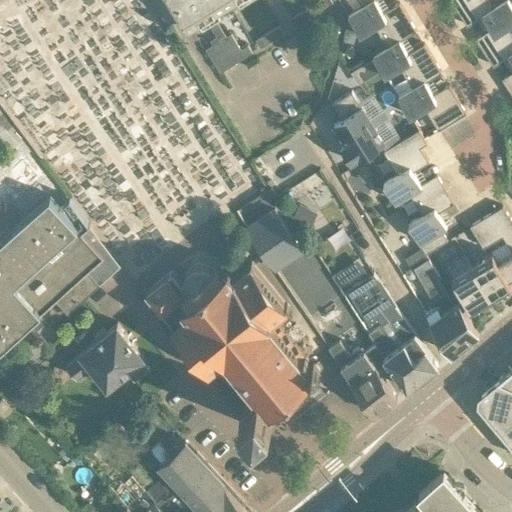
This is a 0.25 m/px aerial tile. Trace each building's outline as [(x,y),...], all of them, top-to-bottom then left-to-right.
[(0,88),(69,181),(100,157),(99,134),(113,154),(110,99),(131,128),(131,122),(189,79),(189,75),(170,76),(169,50),(165,44),(136,46),(127,34),(128,46),(107,47),(118,39),(105,22),(106,40),(97,40),(97,54),(84,36),(89,33),(51,35),(52,50),(19,52),(46,31),(23,0),(13,0),(0,10),(0,88)] [(226,36),(213,13),(233,0),(155,0),(168,21),(181,13),(189,27),(205,18),(216,36),(210,40),(213,44),(205,49),(220,72),(253,52),(248,44),(241,49),(231,33),(226,36)] [(295,27),(333,3),(330,0),(317,0),(318,1),(290,19),(295,27)] [(383,12),(375,0),(372,0),(362,6),(348,14),(360,33),(374,25),(387,46),(388,47),(400,40),(401,40),(416,31),(399,2),(383,12)] [(494,7),(494,6),(490,0),(450,0),(468,26),(483,15),(494,7)] [(511,52),(511,33),(506,25),(511,21),(511,4),(509,0),(503,0),(494,6),(494,7),(483,15),(491,28),(476,38),(494,66),(509,56),(509,55),(511,52)] [(260,48),(284,33),(279,25),(256,40),(260,48)] [(408,53),(401,40),(400,40),(388,47),(387,46),(373,55),(385,74),(399,66),(413,87),(413,88),(425,81),(426,81),(441,72),(424,43),(408,53)] [(511,52),(509,55),(509,56),(511,59),(511,71),(502,78),(511,93),(511,52)] [(372,59),(350,72),(358,84),(379,71),(372,59)] [(433,94),(426,81),(425,81),(413,88),(413,87),(398,96),(410,115),(424,107),(438,130),(466,113),(449,84),(433,94)] [(378,130),(363,105),(362,105),(353,91),(333,103),(343,119),(333,125),(345,144),(341,146),(352,163),(384,142),(387,147),(394,142),(395,143),(415,131),(409,120),(380,135),(377,130),(378,130)] [(421,184),(421,183),(413,171),(429,161),(420,147),(427,142),(419,129),(415,131),(395,143),(384,150),(398,173),(384,182),(396,201),(410,193),(409,192),(421,184)] [(361,181),(367,182),(371,178),(372,173),(369,169),(363,168),(359,171),(358,177),(361,181)] [(409,192),(410,193),(423,214),(409,223),(420,242),(419,242),(426,253),(448,240),(441,229),(447,226),(438,212),(454,202),(437,174),(421,183),(421,184),(409,192)] [(0,351),(30,325),(34,332),(46,321),(41,315),(57,301),(69,314),(102,285),(99,282),(115,269),(50,195),(3,238),(0,234),(0,351)] [(317,212),(299,203),(293,218),(311,226),(317,212)] [(503,235),(511,249),(511,252),(498,261),(509,279),(511,276),(511,218),(502,205),(470,225),(484,246),(503,235)] [(274,269),(301,250),(273,210),(246,229),(274,269)] [(472,265),(484,284),(492,298),(511,286),(511,284),(509,279),(498,261),(493,253),(472,265)] [(449,298),(439,283),(425,259),(413,268),(436,306),(426,312),(451,354),(479,330),(457,293),(449,298)] [(289,308),(252,261),(235,275),(228,266),(222,271),(217,265),(212,269),(206,264),(194,265),(186,271),(182,284),(173,271),(144,293),(161,314),(164,312),(174,324),(171,326),(209,373),(225,360),(257,398),(242,410),(256,428),(272,414),(269,411),(321,371),(314,362),(311,364),(276,319),(289,308)] [(492,298),(484,284),(472,265),(452,277),(472,310),(492,298)] [(346,284),(338,272),(332,276),(340,288),(346,284)] [(378,279),(374,273),(347,290),(369,325),(379,319),(382,323),(378,326),(368,333),(383,356),(407,389),(440,365),(395,305),(396,304),(380,278),(378,279)] [(145,356),(118,322),(107,331),(104,327),(95,334),(96,337),(78,351),(79,353),(66,364),(77,378),(90,367),(106,387),(127,370),(134,380),(150,368),(142,358),(145,356)] [(348,354),(339,340),(328,347),(374,414),(397,397),(361,345),(348,354)] [(511,366),(499,377),(500,378),(511,383),(511,366)] [(511,383),(500,378),(496,380),(478,395),(478,404),(511,443),(511,383)] [(100,462),(111,453),(97,436),(80,450),(90,463),(97,457),(100,462)] [(177,483),(202,511),(250,511),(186,440),(158,465),(165,473),(176,484),(177,483)] [(73,455),(66,446),(59,451),(66,461),(73,455)] [(482,511),(444,471),(419,494),(422,497),(403,511),(482,511)] [(167,511),(202,511),(177,483),(176,484),(165,473),(145,491),(155,502),(163,511),(166,511),(167,511)] [(89,502),(80,510),(81,511),(92,511),(96,509),(89,502)] [(133,511),(167,511),(166,511),(163,511),(155,502),(143,511),(135,511),(128,504),(127,505),(133,511)]
